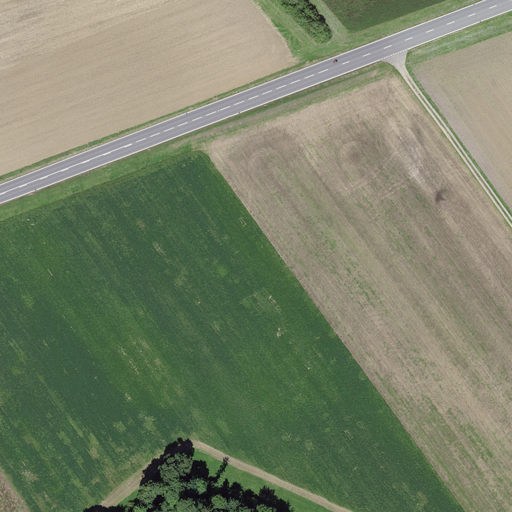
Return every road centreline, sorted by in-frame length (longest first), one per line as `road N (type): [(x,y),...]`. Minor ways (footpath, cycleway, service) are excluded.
road 1 (tertiary): [(0,194),(507,0)]
road 2 (track): [(511,219),(387,45)]
